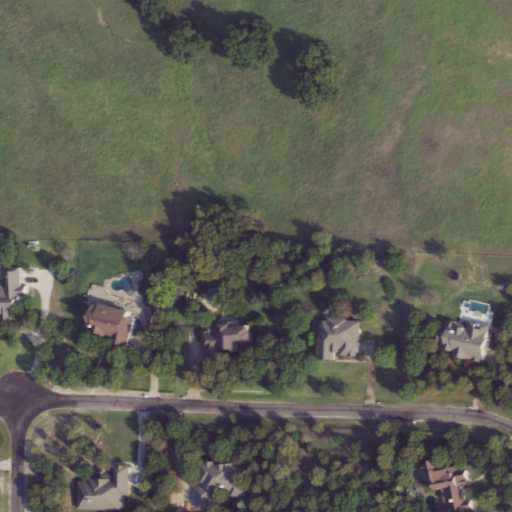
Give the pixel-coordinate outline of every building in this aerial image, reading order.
[(0,319),(0,292),(2,292),(2,272),(18,272),(17,292),(22,292),(22,320),(0,319)] [(115,339),(87,332),(92,315),(100,317),(104,304),(135,312),(124,354),(112,350),(115,339)] [(323,358),(324,319),(361,321),(360,359),(323,358)] [(449,322),(494,333),(487,364),(441,354),(449,322)] [(221,351),(222,363),(206,363),(205,328),(254,328),(254,351),(221,351)] [(437,511),(433,462),(437,462),(438,472),(465,470),(469,511),(437,511)] [(243,496),(214,496),(214,510),(198,510),(198,488),(202,488),(202,464),(243,464),(243,496)] [(131,496),(125,496),(125,511),(79,510),(79,480),(115,480),(115,467),(131,467),(131,496)]
